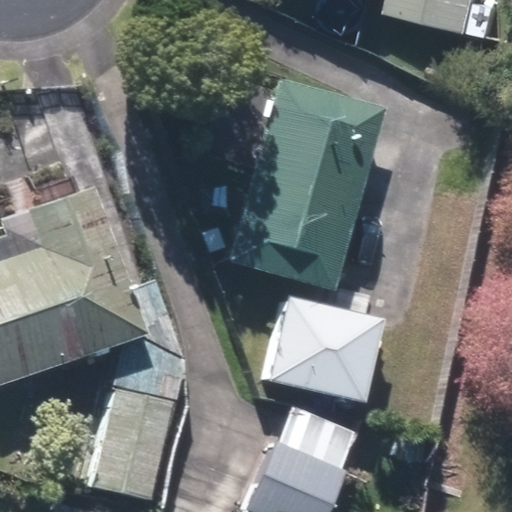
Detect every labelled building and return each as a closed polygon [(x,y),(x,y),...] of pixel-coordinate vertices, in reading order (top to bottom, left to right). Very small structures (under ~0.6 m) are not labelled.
[(382,0),(379,16),(462,36),(470,0),(382,0)] [(226,255),(329,283),(381,102),(276,74),(226,255)] [(401,264),(429,152),(398,145),(371,257),(401,264)] [(0,376),(144,328),(92,182),(23,206),(35,241),(0,253),(0,376)] [(391,315),(397,277),(364,271),(357,309),(391,315)] [(273,379),(377,403),(395,320),(291,297),(273,379)] [(85,479),(151,495),(174,396),(108,380),(85,479)] [(394,452),(417,456),(422,436),(399,431),(394,452)] [(242,505),(258,511),(324,511),(344,467),(272,436),(242,505)] [(50,511),(108,511),(54,499),(50,511)]
